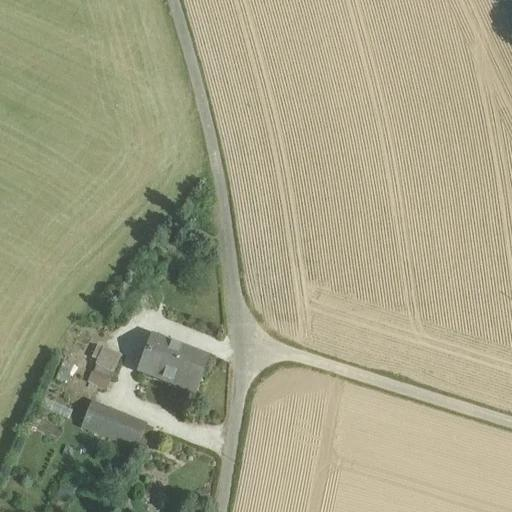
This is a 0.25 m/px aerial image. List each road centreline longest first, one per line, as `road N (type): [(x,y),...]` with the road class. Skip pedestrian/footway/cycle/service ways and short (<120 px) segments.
road 1 (residential): [(173,0),(216,168),(245,340)]
road 2 (residential): [(245,340),(511,423)]
road 3 (residential): [(245,340),(222,511)]
